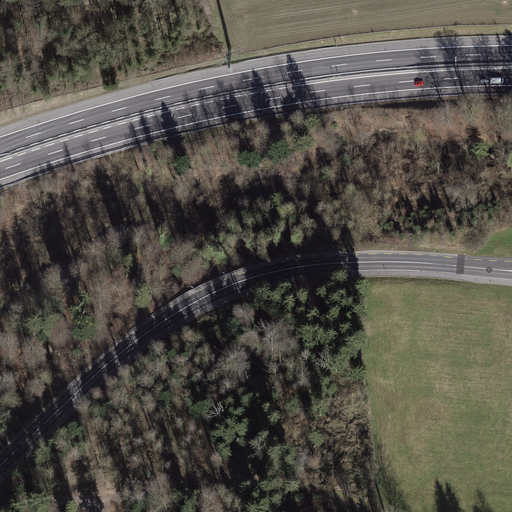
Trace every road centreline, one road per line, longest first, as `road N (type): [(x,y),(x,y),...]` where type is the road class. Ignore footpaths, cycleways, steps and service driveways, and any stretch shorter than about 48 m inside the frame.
road 1 (primary): [(0,466),(99,369),(225,287),(347,262),(511,269)]
road 2 (motorway): [(0,171),(226,107),(365,86),(511,77)]
road 3 (motorway): [(511,54),(364,61),(252,78),(0,146)]
road 4 (track): [(363,511),(312,489),(226,473),(126,487),(92,503)]
road 5 (track): [(0,15),(122,0)]
